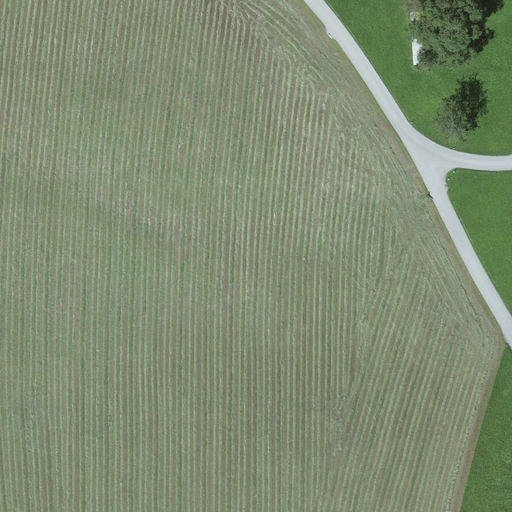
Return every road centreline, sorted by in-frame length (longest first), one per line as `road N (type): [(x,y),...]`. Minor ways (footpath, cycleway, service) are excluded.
road 1 (unclassified): [(511,334),(420,154)]
road 2 (unclassified): [(420,154),(354,49),(311,0)]
